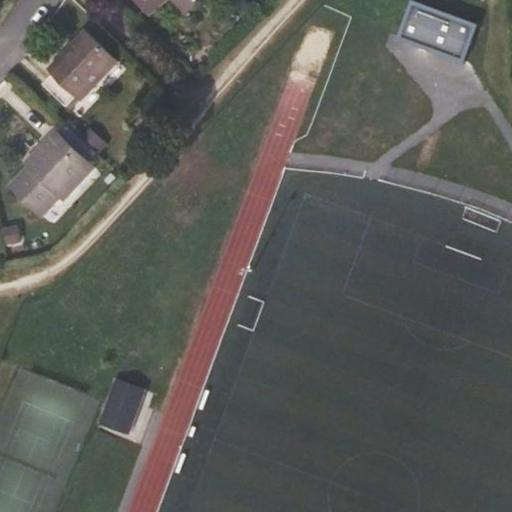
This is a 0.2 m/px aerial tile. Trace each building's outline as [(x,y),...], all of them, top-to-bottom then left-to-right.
[(200,0),(137,0),(150,15),(167,0),(180,0),(189,10),(200,0)] [(476,26),(413,4),(399,40),(463,62),(476,26)] [(117,63),(84,31),(48,70),(53,75),(43,86),(66,107),(76,97),(81,101),(117,63)] [(164,123),(150,109),(136,125),(150,138),(164,123)] [(93,169),(54,133),(28,161),(31,164),(10,186),(42,217),(59,199),(62,202),(93,169)] [(148,389),(117,378),(101,424),(132,435),(148,389)]
